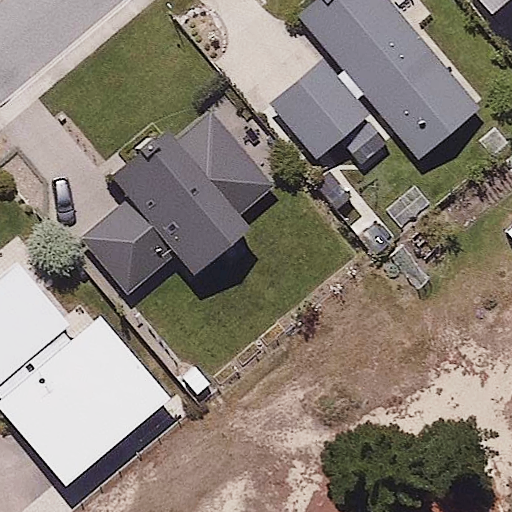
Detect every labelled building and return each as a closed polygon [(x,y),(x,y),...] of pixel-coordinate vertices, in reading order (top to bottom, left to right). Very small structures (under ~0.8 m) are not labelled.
[(390,0),(330,0),(293,35),(318,62),(263,113),(315,170),(370,118),(416,167),(486,103),(390,0)] [(511,0),(465,0),(511,58),(511,0)] [(282,186),(211,104),(170,140),(160,129),(101,180),(122,204),(70,248),(118,303),(170,259),(190,282),(246,235),(237,225),(282,186)] [(403,228),(345,169),(313,201),(370,260),(403,228)] [(0,406),(65,493),(174,411),(98,310),(67,334),(16,266),(0,278),(0,406)]
